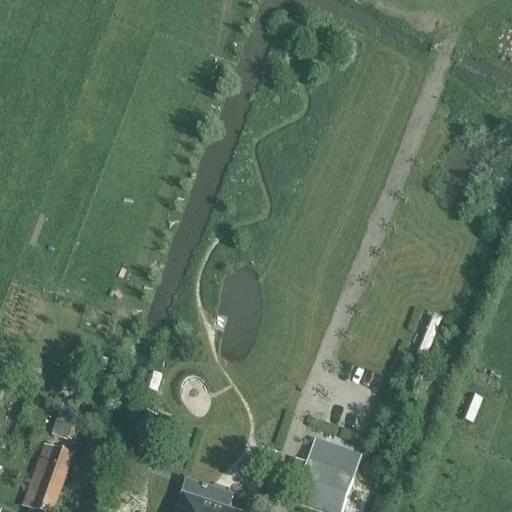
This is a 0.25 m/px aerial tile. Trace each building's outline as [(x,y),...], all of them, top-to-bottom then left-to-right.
[(483,401),(471,396),(461,422),(474,426),(483,401)] [(141,412),(134,432),(149,437),(156,417),(141,412)] [(68,418),(61,437),(73,441),(80,422),(68,418)] [(295,461),(286,487),(298,491),(294,504),(316,511),(343,511),(362,458),(316,442),(307,465),(295,461)] [(35,474),(22,508),(32,511),(51,511),(72,460),(55,453),(57,450),(44,446),(35,474)] [(224,511),(183,497),(177,511),(224,511)] [(380,500),(375,511),(390,511),(393,505),(380,500)]
